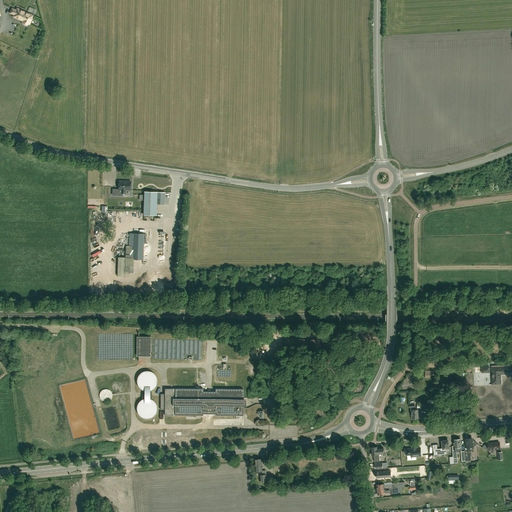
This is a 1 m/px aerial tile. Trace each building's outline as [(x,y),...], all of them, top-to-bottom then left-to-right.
[(34,16),(17,8),(16,10),(12,8),(10,13),(13,15),(13,17),(22,21),(22,22),(22,23),(23,24),(23,25),(24,25),(25,25),(25,26),(26,26),(28,25),(28,24),(29,24),(34,16)] [(130,190),(131,181),(119,181),(119,189),(118,189),(118,191),(117,191),(116,195),(122,195),(122,193),(125,193),(125,195),(130,195),(130,190)] [(155,215),(155,204),(164,204),(165,192),(145,192),(144,215),(155,215)] [(144,234),(136,233),(129,233),(129,245),(132,246),(126,246),(125,257),(118,257),(117,276),(125,276),(133,276),(133,266),(134,259),(143,259),(144,241),(144,234)] [(151,356),(151,336),(138,336),(138,356),(151,356)] [(300,339),(300,338),(286,338),(286,348),(300,348),(300,347),(313,347),(320,347),(320,339),(313,339),(300,339)] [(493,384),(501,384),(501,374),(506,374),(506,367),(493,367),(493,384)] [(158,383),(158,382),(158,379),(158,378),(157,376),(155,375),(154,374),(152,373),(150,372),(149,372),(147,373),(145,373),(143,374),(142,375),(141,376),(140,378),(140,380),(140,382),(140,384),(141,385),(142,387),(143,388),(144,390),(146,390),(148,391),(149,391),(152,391),(153,390),(154,389),(156,388),(157,386),(158,385),(158,383)] [(203,391),(203,388),(175,388),(175,390),(173,390),(173,388),(165,388),(165,394),(161,394),(160,409),(165,409),(165,415),(173,415),(173,413),(175,413),(175,415),(203,415),(203,414),(215,414),(215,415),(243,415),(243,389),(215,388),(215,391),(203,391)] [(105,402),(107,402),(108,402),(109,401),(110,400),(111,400),(112,399),(112,397),(112,395),(112,394),(112,393),(111,392),(110,391),(109,390),(108,389),(107,389),(106,389),(104,389),(103,390),(101,391),(100,392),(100,393),(99,395),(99,396),(100,397),(100,398),(100,399),(101,400),(102,401),(104,402),(105,402)] [(415,410),(415,407),(415,404),(409,405),(409,408),(411,407),(412,419),(419,418),(418,409),(415,410)] [(109,413),(111,427),(119,426),(118,416),(115,416),(114,412),(109,413)] [(472,440),(472,438),(465,438),(466,443),(465,444),(465,447),(464,447),(465,451),(466,460),(471,460),(469,446),(474,446),(477,443),(473,440),(472,440)] [(441,445),(442,449),(434,450),(434,455),(446,453),(446,449),(449,448),(448,440),(446,439),(444,440),(444,441),(442,441),(443,445),(441,445)] [(453,458),(458,458),(457,451),(462,450),(460,439),(453,440),(454,446),(452,446),(453,457),(453,458)] [(371,447),(372,455),(374,455),(374,461),(380,461),(379,454),(384,454),(384,452),(384,450),(383,449),(383,448),(378,448),(377,447),(375,447),(374,446),(372,447),(371,447)] [(413,454),(405,455),(405,458),(410,458),(410,460),(424,460),(423,453),(418,453),(418,450),(413,450),(413,454)] [(256,473),(262,472),(262,475),(259,475),(260,482),(267,482),(266,474),(266,470),(263,470),(261,459),(258,459),(258,458),(256,459),(255,459),(256,473)]
